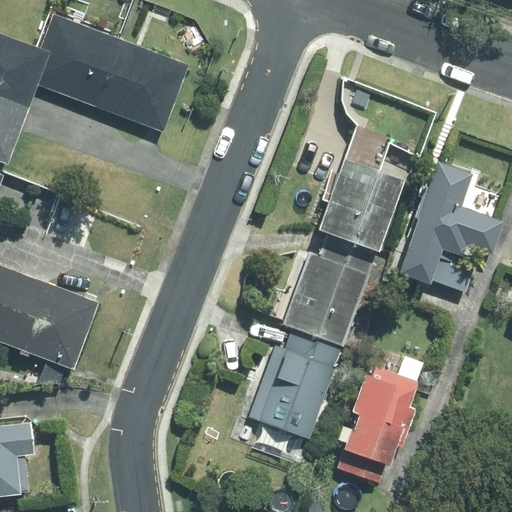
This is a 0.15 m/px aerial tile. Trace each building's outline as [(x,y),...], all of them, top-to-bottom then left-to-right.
[(181,63),(57,19),(33,86),(157,130),(181,63)] [(0,156),(38,51),(0,37),(0,156)] [(396,181),(337,161),(312,235),(371,254),(396,181)] [(499,221),(456,206),(468,174),(434,162),(392,276),(424,287),(437,251),(457,258),(462,245),(487,254),(499,221)] [(55,200),(41,235),(68,246),(64,254),(78,259),(95,216),(55,200)] [(367,273),(307,252),(280,328),(287,330),(280,350),(266,346),(241,418),(306,441),(367,273)] [(90,302),(0,268),(0,344),(65,369),(90,302)] [(410,410),(404,408),(413,381),(367,366),(364,378),(358,376),(345,413),(351,415),(339,453),(384,467),(391,445),(398,447),(410,410)] [(25,423),(0,426),(0,495),(25,492),(20,456),(30,455),(25,423)]
